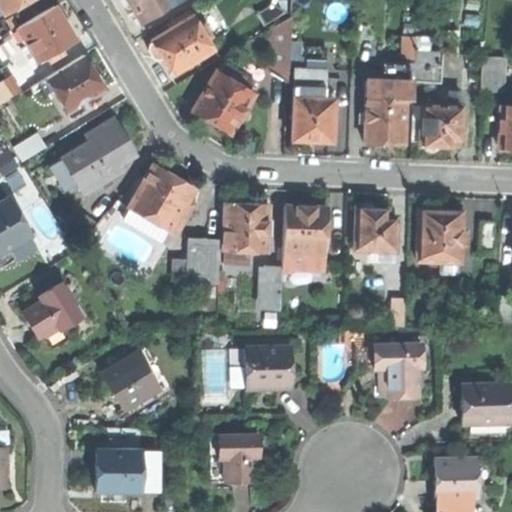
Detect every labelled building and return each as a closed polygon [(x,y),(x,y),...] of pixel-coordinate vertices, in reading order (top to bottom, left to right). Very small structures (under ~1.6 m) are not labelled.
[(0,0),(0,9),(2,12),(20,0),(0,0)] [(134,14),(141,25),(180,1),(179,0),(120,0),(119,1),(125,10),(129,7),(134,14)] [(51,5),(15,28),(37,61),(45,56),(49,62),(61,53),(57,47),(72,38),(62,22),(51,5)] [(267,72),(285,80),(289,13),(270,25),(267,72)] [(164,67),(170,76),(213,50),(207,39),(199,27),(193,17),(151,42),(152,45),(150,47),(146,52),(151,60),(156,61),(159,59),(164,67)] [(204,24),(199,27),(207,39),(212,36),(204,24)] [(398,80),(411,80),(412,52),(413,33),(400,33),(399,62),(398,80)] [(413,33),(412,52),(426,52),(426,33),(413,33)] [(411,80),(439,81),(440,53),(426,52),(412,52),(411,80)] [(81,54),(36,81),(44,95),(51,91),(63,112),(75,105),(79,111),(94,102),(89,94),(101,87),(91,71),(81,54)] [(479,89),(501,89),(503,54),(480,54),(479,89)] [(381,61),(380,79),(398,80),(399,62),(381,61)] [(291,66),(290,85),(323,86),(324,67),(291,66)] [(235,71),(229,80),(247,90),(252,81),(235,71)] [(210,124),(230,136),(254,94),(247,90),(229,80),(215,72),(192,114),(210,124)] [(0,80),(0,100),(16,91),(7,76),(0,80)] [(411,98),(411,80),(398,80),(380,79),(363,79),(362,96),(403,97),(411,98)] [(309,139),(330,140),(331,95),(323,95),(323,86),(290,85),(289,138),(309,139)] [(446,94),(446,103),(461,104),(461,94),(446,94)] [(401,142),(403,97),(362,96),(361,141),(380,142),(401,142)] [(408,143),(419,143),(420,103),(409,102),(408,143)] [(420,103),(419,143),(422,143),(422,147),(426,152),(432,152),(438,144),(443,144),(450,144),(451,137),(460,137),(461,104),(446,103),(420,103)] [(511,147),(511,104),(499,104),(498,137),(494,143),(503,150),(507,147),(511,147)] [(67,118),(79,111),(75,105),(63,112),(67,118)] [(74,183),(79,193),(118,172),(114,164),(132,155),(121,135),(112,118),(83,133),(88,141),(60,156),(74,183)] [(10,145),(20,161),(41,148),(32,132),(10,145)] [(59,191),(74,183),(60,156),(45,165),(59,191)] [(126,208),(172,233),(189,203),(183,200),(190,187),(170,175),(150,164),(126,208)] [(0,253),(31,236),(9,199),(0,204),(0,253)] [(238,252),(264,253),(264,236),(272,236),(273,219),(265,218),(265,202),(244,202),(223,201),(220,251),(223,251),(238,252)] [(374,250),(392,250),(393,216),(384,216),(385,209),(379,209),(372,208),(372,205),(367,202),(362,202),(359,205),(359,208),(354,208),(353,249),(374,250)] [(443,261),(460,261),(460,243),(460,231),(461,212),(445,211),(436,211),(436,208),(433,203),(424,203),(421,207),(421,211),(417,211),(416,260),(443,261)] [(279,247),(323,248),(324,207),(302,206),(281,206),(279,247)] [(66,234),(77,244),(94,224),(82,214),(66,234)] [(473,250),(492,250),(492,221),(474,221),(473,250)] [(271,253),(272,236),(264,236),(264,253),(271,253)] [(215,281),(217,238),(185,237),(183,280),(215,281)] [(323,270),(323,248),(279,247),(279,264),(279,269),(323,270)] [(392,262),(392,250),(374,250),(374,261),(392,262)] [(238,263),(238,252),(223,251),(222,263),(238,263)] [(459,273),(460,261),(443,261),(443,273),(459,273)] [(278,291),(279,269),(279,264),(261,264),(261,291),(278,291)] [(29,325),(36,337),(56,326),(59,330),(79,318),(57,282),(37,294),(41,301),(21,313),(29,325)] [(278,307),(278,291),(261,291),(260,307),(278,307)] [(511,294),(496,294),(496,322),(511,322),(511,294)] [(402,301),(389,301),(389,326),(402,326),(402,301)] [(378,334),(379,344),(389,343),(388,333),(378,334)] [(386,366),(387,394),(400,394),(416,393),(415,364),(420,364),(420,342),(389,343),(379,344),(372,344),(373,367),(379,367),(386,366)] [(354,368),(373,367),(372,344),(354,345),(354,368)] [(245,350),(246,390),(268,389),(292,389),(291,349),(245,350)] [(324,354),(327,380),(346,377),(343,352),(324,354)] [(113,393),(124,411),(156,391),(132,354),(101,374),(113,393)] [(380,394),(387,394),(386,366),(379,367),(380,394)] [(461,404),(461,421),(511,419),(509,381),(460,383),(461,404)] [(227,457),(227,482),(252,482),(252,468),(252,457),(260,457),(260,434),(219,435),(219,457),(227,457)] [(160,449),(143,450),(144,491),(161,491),(160,449)] [(96,472),(96,492),(144,491),(143,450),(95,451),(96,472)] [(475,457),(434,458),(434,477),(435,495),(471,495),(476,494),(475,457)] [(471,503),(471,495),(435,495),(435,503),(471,503)]
